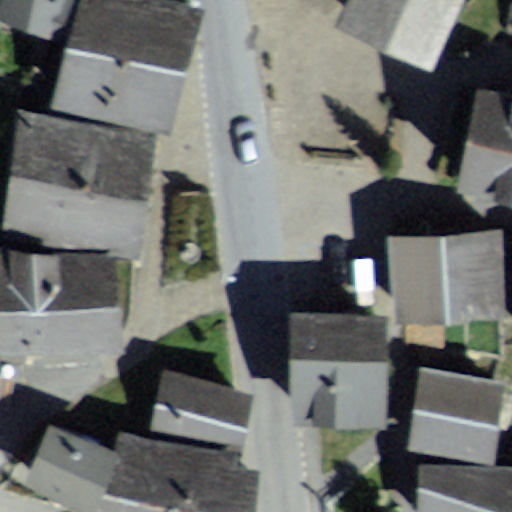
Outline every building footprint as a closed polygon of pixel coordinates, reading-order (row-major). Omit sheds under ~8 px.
[(54,0),(0,0),(0,16),(47,30),(54,0)] [(73,0),(52,84),(147,108),(173,7),(147,0),(73,0)] [(455,0),(341,0),(339,5),(434,48),(455,0)] [(446,169),(511,182),(511,70),(468,62),(446,169)] [(0,183),(0,216),(121,233),(135,132),(10,114),(0,183)] [(484,294),(477,224),(389,233),(397,303),(484,294)] [(0,250),(0,333),(99,329),(95,246),(0,250)] [(295,411),(364,412),(366,315),(297,314),(295,411)] [(503,367),(421,360),(414,434),(496,441),(503,367)] [(143,426),(226,445),(237,397),(154,378),(143,426)] [(92,446),(34,420),(13,465),(71,491),(92,446)] [(213,511),(226,445),(114,424),(99,508),(121,511),(213,511)] [(411,511),(511,511),(511,450),(422,453),(411,511)]
